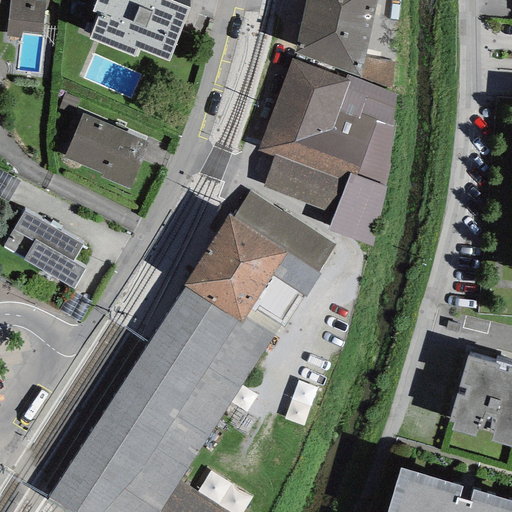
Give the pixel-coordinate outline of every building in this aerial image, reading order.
[(20,38),(21,32),(42,35),(45,0),(9,0),(6,30),(5,37),(20,38)] [(190,8),(168,0),(96,0),(92,11),(99,14),(89,39),(134,57),(138,49),(168,61),(190,8)] [(376,0),(304,0),(293,53),(360,77),(364,57),(376,0)] [(395,63),(364,57),(360,77),(391,89),(395,63)] [(345,79),(292,59),(257,150),(276,156),(263,187),(335,213),(327,230),(372,246),(387,188),(384,186),(396,95),(347,75),(345,79)] [(73,115),(80,99),(64,92),(57,109),(73,115)] [(149,142),(82,114),(63,158),(101,174),(100,178),(128,190),(149,142)] [(0,199),(7,204),(19,181),(0,170),(0,199)] [(224,511),(226,511),(179,481),(280,325),(284,328),(304,295),(306,297),(321,274),(318,272),(335,246),(249,192),(233,216),(228,214),(183,286),(185,288),(47,496),(55,502),(69,511),(224,511)] [(83,245),(24,211),(2,247),(73,289),(84,270),(71,263),(83,245)] [(495,364),(467,356),(448,422),(453,423),(451,430),(475,437),(477,429),(493,433),(490,442),(511,448),(511,366),(496,362),(495,364)] [(511,511),(511,502),(473,491),(471,501),(458,497),(462,488),(401,469),(387,511),(511,511)]
